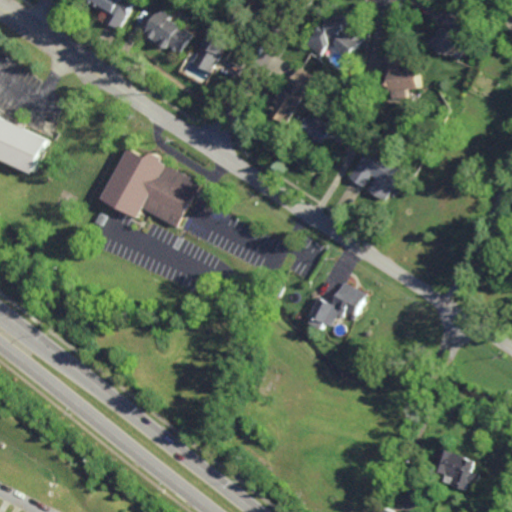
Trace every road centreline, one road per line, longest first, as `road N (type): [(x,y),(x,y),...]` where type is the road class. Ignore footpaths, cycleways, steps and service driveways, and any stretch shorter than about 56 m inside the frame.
road 1 (residential): [(511,346),(0,7)]
road 2 (primary): [(256,511),(0,308)]
road 3 (primary): [(0,342),(214,511)]
road 4 (residential): [(212,151),(297,0)]
